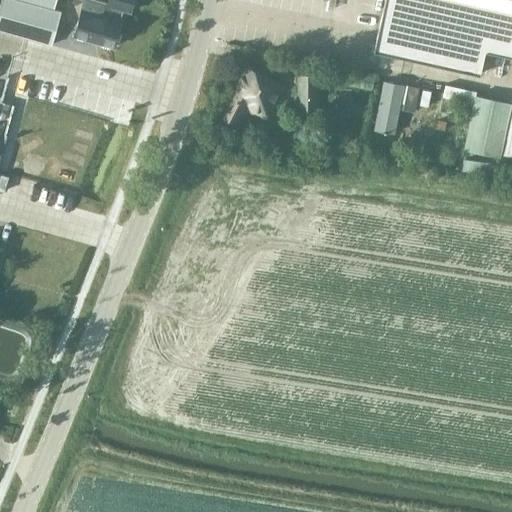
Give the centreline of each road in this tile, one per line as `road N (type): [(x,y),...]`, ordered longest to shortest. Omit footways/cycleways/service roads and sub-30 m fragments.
road 1 (tertiary): [(23,511),(155,183),(208,0)]
road 2 (unknown): [(224,0),(311,30),(332,24),(345,0)]
